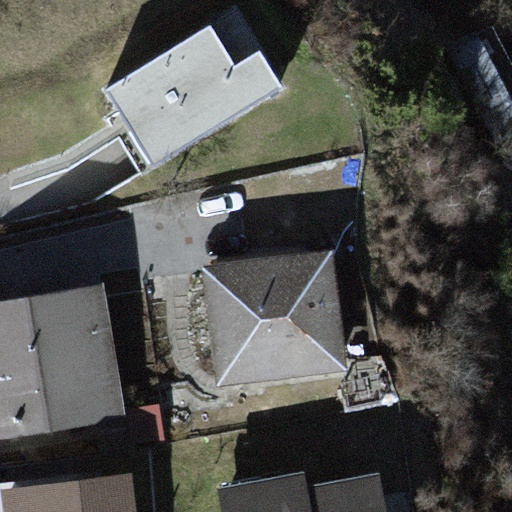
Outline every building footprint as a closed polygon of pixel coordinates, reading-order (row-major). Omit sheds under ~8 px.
[(115,98),(156,166),(268,100),(227,31),(115,98)] [(339,254),(205,269),(220,406),(354,391),(339,254)] [(114,288),(0,307),(0,449),(138,426),(114,288)] [(308,467),(215,487),(220,511),(392,511),(385,476),(313,492),(308,467)] [(146,511),(142,477),(3,497),(5,511),(146,511)]
